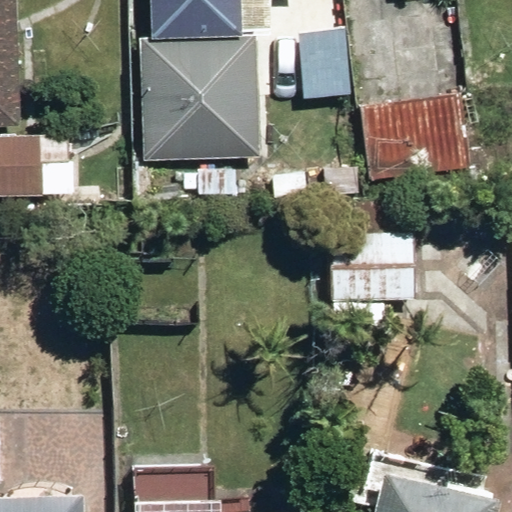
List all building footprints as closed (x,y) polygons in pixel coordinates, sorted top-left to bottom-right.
[(0,0),(0,130),(11,130),(9,0),(0,0)] [(139,0),(140,44),(233,42),(231,0),(139,0)] [(247,52),(130,51),(129,143),(246,145),(247,52)] [(457,93),(359,107),(369,184),(468,170),(457,93)] [(37,141),(0,139),(0,199),(35,201),(37,141)] [(405,232),(321,232),(321,327),(405,327),(405,232)] [(209,511),(209,468),(122,466),(121,511),(209,511)] [(483,511),(485,499),(367,481),(360,511),(483,511)]
